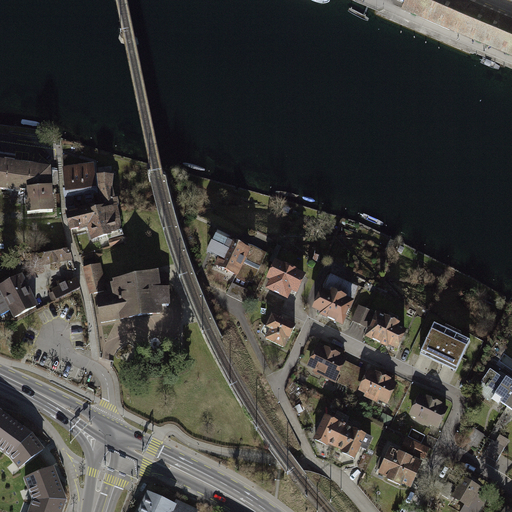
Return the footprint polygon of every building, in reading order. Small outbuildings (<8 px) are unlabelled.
[(511,20),(464,0),(407,0),(402,11),(511,58),(511,20)] [(49,166),(0,159),(0,187),(25,190),(28,214),(53,211),(49,166)] [(63,166),(66,190),(99,186),(96,173),(94,162),(63,166)] [(114,173),(96,173),(99,186),(100,193),(98,194),(100,204),(117,200),(113,186),(114,173)] [(124,232),(117,200),(100,204),(86,207),(89,224),(93,239),(124,232)] [(89,224),(86,207),(67,211),(70,228),(89,224)] [(244,253),(225,245),(220,257),(237,265),(233,273),(248,280),(262,252),(248,245),(244,253)] [(69,248),(38,254),(40,266),(72,259),(69,248)] [(318,278),(284,262),(276,280),(283,284),(279,291),(299,301),(303,293),(309,296),(318,278)] [(101,267),(88,270),(93,294),(106,291),(101,267)] [(99,299),(102,323),(161,313),(160,307),(170,306),(168,274),(113,284),(115,295),(99,299)] [(22,276),(0,287),(16,319),(38,307),(22,276)] [(59,286),(53,289),(58,299),(81,288),(76,278),(68,282),(66,278),(57,282),(59,286)] [(263,293),(240,282),(234,295),(257,306),(263,293)] [(366,304),(333,289),(321,314),(354,330),(366,304)] [(420,330),(385,314),(374,338),(409,353),(420,330)] [(306,329),(280,317),(275,329),(280,331),(276,339),(294,347),(297,341),(300,343),(306,329)] [(473,355),(436,336),(427,353),(437,358),(433,367),(454,378),(458,369),(465,372),(473,355)] [(354,360),(323,345),(312,368),(343,383),(354,360)] [(511,354),(485,392),(511,411),(511,354)] [(405,384),(376,369),(366,389),(394,404),(405,384)] [(458,410),(426,395),(415,417),(447,432),(458,410)] [(0,446),(11,453),(20,466),(46,447),(33,431),(0,407),(0,446)] [(376,435),(333,414),(319,442),(363,463),(376,435)] [(468,444),(478,449),(487,435),(477,429),(468,444)] [(511,467),(511,459),(504,455),(511,441),(500,434),(484,460),(508,474),(511,467)] [(434,466),(400,449),(387,474),(422,491),(434,466)] [(62,511),(68,498),(54,463),(26,475),(35,499),(30,511),(62,511)] [(453,501),(455,498),(467,505),(463,511),(464,511),(474,511),(483,499),(476,495),(479,489),(464,480),(463,482),(451,475),(447,481),(450,483),(443,495),(453,501)] [(175,505),(149,493),(140,511),(197,511),(176,502),(175,505)]
